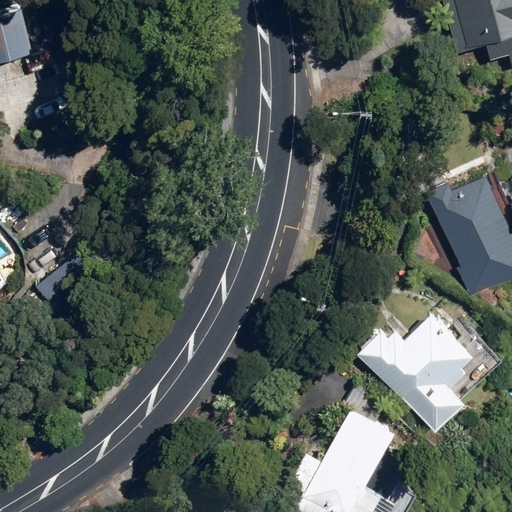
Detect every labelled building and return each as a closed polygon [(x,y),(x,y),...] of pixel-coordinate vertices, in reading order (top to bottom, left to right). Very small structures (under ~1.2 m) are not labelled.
[(490,36),(496,61),(511,56),(511,0),(449,0),(460,44),(490,36)] [(0,10),(0,54),(24,50),(17,7),(0,10)] [(489,126),(502,129),(506,113),(492,110),(489,126)] [(391,116),(395,143),(414,141),(411,114),(391,116)] [(464,261),(476,286),(511,269),(511,216),(489,166),(454,182),(451,175),(431,183),(467,259),(464,261)] [(25,276),(44,300),(92,259),(72,235),(25,276)] [(2,290),(11,296),(19,284),(11,278),(2,290)] [(360,347),(438,422),(466,393),(452,380),(469,363),(463,358),(474,347),(433,306),(408,331),(398,322),(391,330),(384,323),(360,347)] [(387,511),(396,495),(389,492),(408,454),(385,443),(394,424),(349,401),(323,453),(307,446),(280,499),(305,511),(387,511)]
